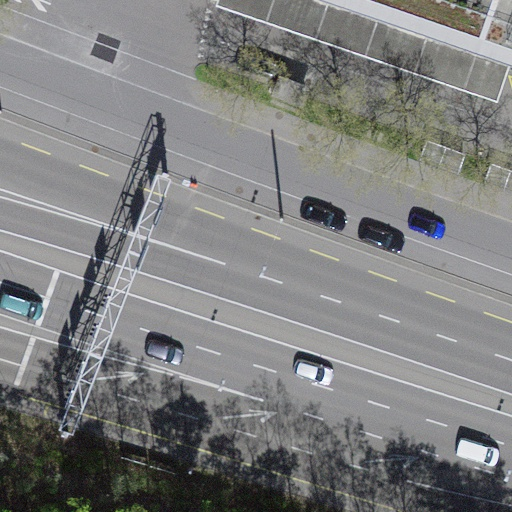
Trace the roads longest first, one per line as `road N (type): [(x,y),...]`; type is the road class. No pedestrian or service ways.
road 1 (secondary): [(500,398),(230,243),(0,158)]
road 2 (secondary): [(500,398),(0,247)]
road 3 (secondary): [(0,358),(500,398)]
